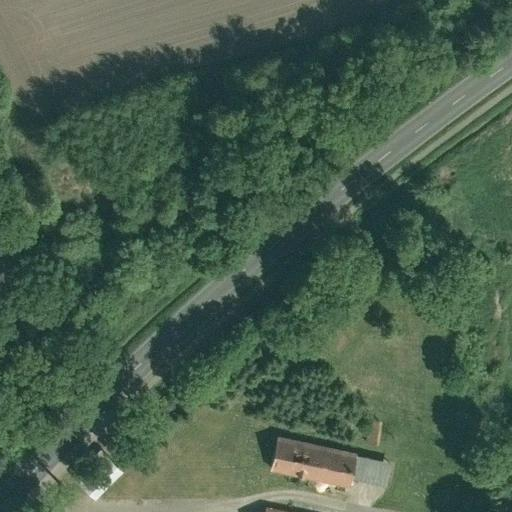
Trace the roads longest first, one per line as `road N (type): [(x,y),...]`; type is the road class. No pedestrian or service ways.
road 1 (tertiary): [(511,43),(326,179),(108,370),(0,496)]
road 2 (track): [(0,150),(108,370)]
